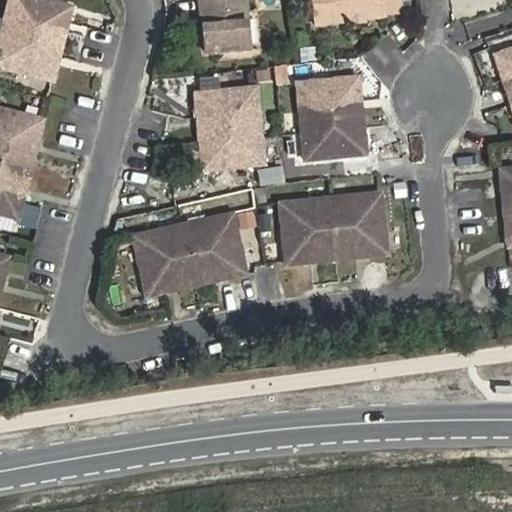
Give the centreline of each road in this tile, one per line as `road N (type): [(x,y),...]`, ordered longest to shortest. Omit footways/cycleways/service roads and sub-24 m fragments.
road 1 (residential): [(134,0),(141,19),(67,302),(75,342),(116,349),(422,296),(437,274),(434,95)]
road 2 (primary): [(0,472),(237,434),(511,421)]
